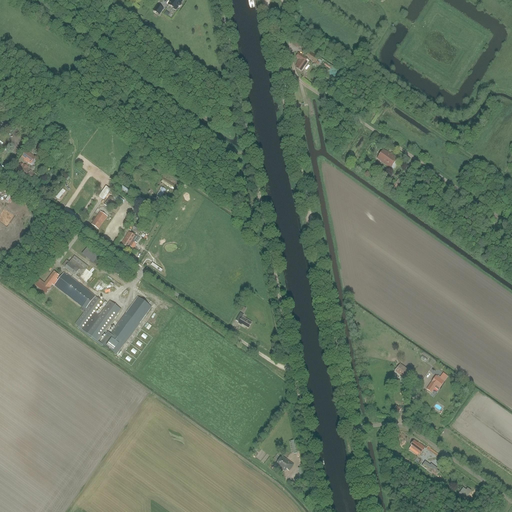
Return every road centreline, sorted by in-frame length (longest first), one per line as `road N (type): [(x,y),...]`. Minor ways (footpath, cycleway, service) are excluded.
road 1 (track): [(219,0),(321,511)]
road 2 (track): [(265,0),(351,431)]
road 3 (unclassified): [(511,226),(300,81),(282,0)]
road 4 (unclassified): [(222,330),(0,166)]
road 5 (unclassified): [(511,501),(415,432),(359,429),(351,431),(354,445)]
